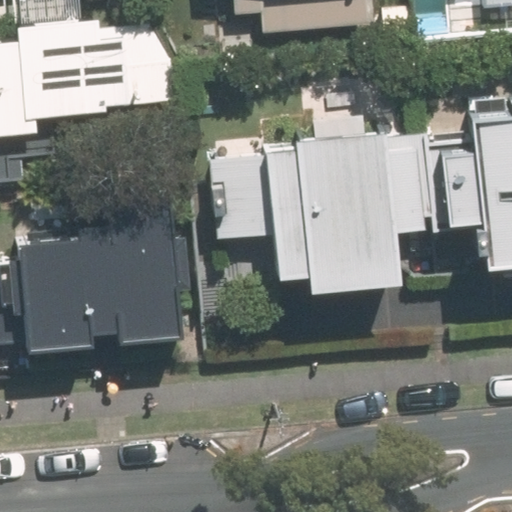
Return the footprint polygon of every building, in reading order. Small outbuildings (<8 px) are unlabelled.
[(235,0),(236,9),(263,7),(264,25),(370,17),(368,0),(235,0)] [(0,129),(45,125),(43,109),(172,97),(163,6),(22,19),(23,33),(0,35),(0,129)] [(489,211),(493,257),(511,255),(511,103),(480,107),(483,142),(489,211)] [(299,137),(219,143),(227,234),(279,230),(282,265),(315,262),(316,277),(406,270),(402,219),(428,217),(421,121),(298,131),(299,137)] [(116,216),(26,225),(37,339),(187,324),(173,172),(113,178),(116,216)]
